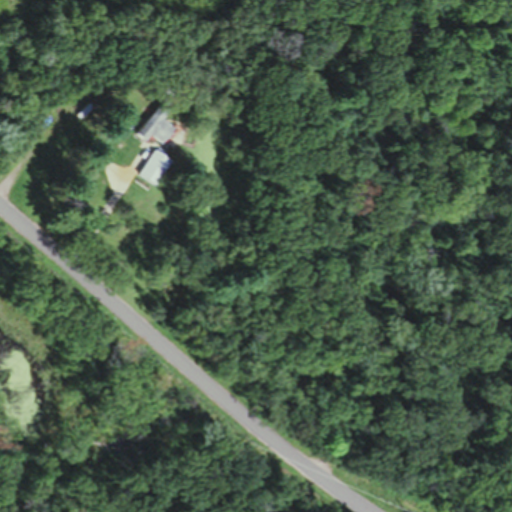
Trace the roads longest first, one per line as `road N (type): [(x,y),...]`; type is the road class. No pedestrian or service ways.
road 1 (residential): [(370,511),(255,428),(98,290)]
road 2 (residential): [(98,290),(0,206)]
